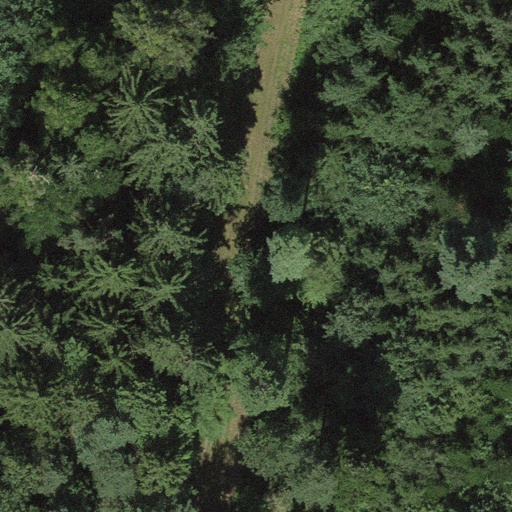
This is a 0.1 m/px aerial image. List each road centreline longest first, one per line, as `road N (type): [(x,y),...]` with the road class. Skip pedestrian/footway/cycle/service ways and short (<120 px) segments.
road 1 (track): [(155,511),(191,494),(240,153),(272,0)]
road 2 (track): [(0,225),(55,0)]
